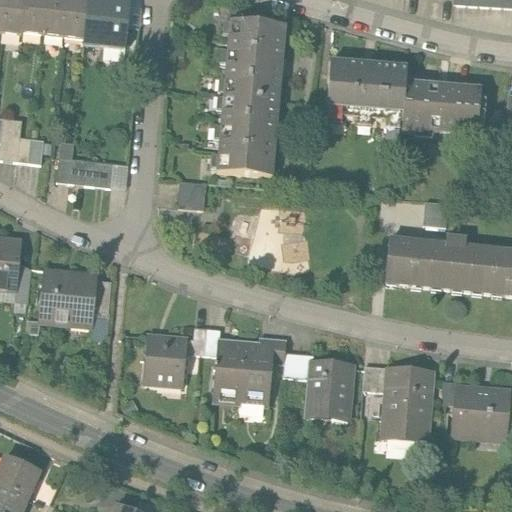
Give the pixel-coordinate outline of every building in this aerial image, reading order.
[(26,0),(3,0),(0,32),(0,33),(23,35),(23,33),(26,0)] [(42,35),(46,0),(26,0),(23,33),(42,35)] [(62,37),(66,0),(46,0),(42,35),(62,37)] [(89,0),(66,0),(62,37),(86,39),(89,0)] [(104,48),(108,0),(89,0),(86,39),(85,46),(104,48)] [(131,0),(108,0),(104,48),(126,50),(131,0)] [(511,0),(452,0),(452,7),(511,11),(511,0)] [(224,20),(217,99),(275,104),(282,25),(224,20)] [(402,64),(327,59),(322,116),(398,121),(401,80),(402,64)] [(479,86),(401,80),(398,121),(397,133),(475,139),(479,86)] [(275,104),(217,99),(211,174),(269,179),(275,104)] [(0,147),(0,163),(41,167),(44,142),(21,139),(22,122),(0,119),(0,144),(0,145),(0,147)] [(56,184),(126,192),(130,159),(114,157),(114,164),(72,160),(74,146),(61,144),(56,184)] [(205,185),(177,183),(177,198),(204,200),(205,185)] [(388,239),(382,290),(511,302),(511,251),(462,247),(463,237),(441,235),(440,244),(388,239)] [(23,240),(0,238),(0,293),(17,295),(23,240)] [(43,270),(38,327),(90,331),(95,282),(96,275),(43,270)] [(112,284),(95,282),(90,331),(89,343),(107,344),(112,284)] [(190,343),(185,342),(184,357),(212,360),(213,341),(218,341),(218,332),(191,330),(190,343)] [(139,389),(182,392),(184,357),(185,342),(185,339),(143,336),(139,389)] [(212,360),(208,407),(266,411),(269,365),(283,366),(283,356),(285,342),(256,340),(256,344),(218,341),(213,341),(212,360)] [(312,358),(283,356),(283,366),(281,381),(304,383),(305,362),(312,363),(312,358)] [(301,422),(348,426),(352,366),(312,363),(305,362),(304,383),(301,422)] [(381,370),(362,369),(360,394),(380,395),(381,370)] [(427,447),(433,374),(381,370),(380,395),(376,443),(427,447)] [(450,409),(451,386),(440,386),(439,408),(450,409)] [(504,447),(509,391),(451,386),(450,409),(447,442),(504,447)] [(5,457),(0,469),(0,487),(32,501),(43,473),(5,457)] [(0,487),(0,511),(26,511),(32,501),(0,487)]
